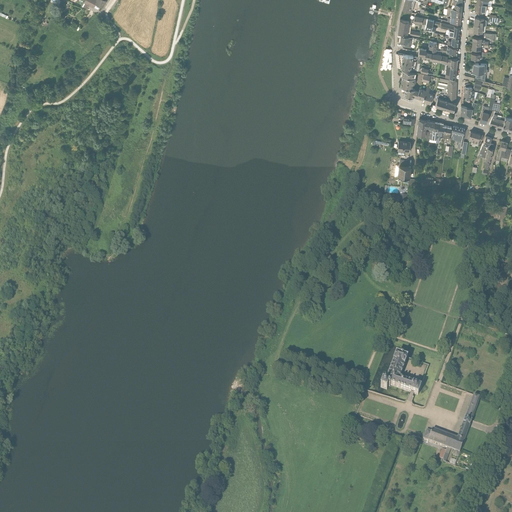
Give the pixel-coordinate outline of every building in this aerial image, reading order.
[(406,2),(404,10),(411,12),(412,8),(414,0),(404,0),(404,2),(405,2),(406,2)] [(452,5),(451,8),(454,9),(461,10),(462,0),(457,0),(457,1),(454,0),(454,1),(452,5)] [(476,4),(475,12),(485,13),(486,5),(476,4)] [(447,7),(446,15),(451,16),(461,17),(461,10),(454,9),(451,8),(447,7)] [(475,17),(474,25),(486,26),(486,19),(483,19),(483,18),(475,17)] [(399,26),(398,33),(407,34),(408,26),(411,27),(411,25),(414,26),(414,23),(414,22),(413,22),(410,22),(409,21),(409,20),(400,19),(399,26)] [(425,25),(425,27),(430,29),(435,30),(435,29),(436,27),(432,26),(433,20),(431,20),(427,19),(426,24),(425,25)] [(441,23),(440,29),(443,30),(443,28),(449,30),(448,35),(458,37),(460,27),(454,26),(450,25),(441,23)] [(474,25),(473,32),(484,33),(483,36),(489,37),(489,38),(495,40),(496,40),(496,35),(496,34),(492,33),(485,33),(486,26),(474,25)] [(445,34),(445,37),(448,38),(448,40),(447,39),(447,43),(457,46),(458,37),(448,35),(445,34)] [(401,36),(400,43),(402,43),(402,46),(403,46),(410,47),(411,37),(409,37),(401,36)] [(429,44),(428,49),(430,49),(432,50),(435,50),(437,42),(429,41),(429,44)] [(441,48),(440,51),(446,52),(456,54),(457,47),(447,45),(446,48),(443,48),(441,47),(441,48)] [(419,47),(418,54),(422,55),(421,58),(430,60),(431,56),(432,53),(430,53),(429,52),(425,52),(426,49),(419,47)] [(391,59),(392,53),(390,52),(391,48),(386,48),(383,67),(391,69),(392,64),(388,63),(389,59),(391,59)] [(431,56),(430,60),(432,60),(439,62),(440,62),(441,55),(435,54),(436,50),(435,50),(432,50),(432,53),(431,56)] [(400,55),(398,55),(399,67),(403,68),(410,69),(416,70),(419,71),(420,63),(419,63),(420,58),(417,57),(401,54),(400,55)] [(441,55),(440,62),(446,64),(448,65),(450,65),(450,67),(456,68),(456,66),(457,63),(457,59),(451,58),(447,58),(447,56),(441,55)] [(472,72),(472,73),(473,73),(475,73),(475,78),(485,81),(485,74),(483,74),(484,69),(486,70),(486,64),(473,63),(472,70),(472,72)] [(446,67),(445,77),(449,78),(455,79),(456,68),(450,67),(450,65),(448,65),(448,67),(446,67)] [(402,70),(401,75),(402,76),(413,78),(414,72),(402,70)] [(401,81),(413,84),(414,78),(413,78),(402,76),(401,81)] [(404,82),(435,105),(452,110),(453,110),(454,107),(455,102),(457,82),(457,81),(455,81),(448,80),(447,87),(444,87),(444,92),(444,93),(444,96),(439,94),(438,97),(404,82)] [(404,95),(403,95),(404,95),(413,97),(413,96),(415,89),(412,89),(405,87),(405,88),(405,89),(404,95)] [(464,88),(463,90),(464,90),(464,95),(466,96),(466,99),(470,100),(471,96),(473,96),(474,92),(471,91),(471,90),(471,89),(472,87),(466,87),(465,87),(464,87),(464,88)] [(415,89),(413,96),(416,97),(417,97),(423,99),(426,90),(419,88),(419,90),(415,89)] [(490,98),(494,99),(494,97),(500,98),(501,94),(495,93),(495,92),(494,92),(494,90),(492,89),(491,91),(491,94),(490,97),(490,98)] [(460,114),(460,115),(461,115),(471,118),(472,112),(472,109),(474,109),(475,108),(477,103),(473,102),(470,108),(462,106),(461,106),(460,108),(460,114)] [(492,117),(489,123),(493,125),(495,117),(496,117),(497,114),(499,105),(498,105),(498,104),(494,102),(492,110),(495,111),(494,113),(492,117)] [(482,115),(480,121),(486,123),(489,113),(489,107),(483,106),(480,115),(482,115)] [(495,117),(493,125),(502,127),(505,117),(501,116),(500,119),(496,117),(495,117)] [(505,117),(502,127),(511,129),(511,116),(511,118),(505,116),(505,117)] [(419,119),(418,126),(426,127),(427,120),(419,119)] [(427,120),(426,127),(429,128),(429,130),(430,130),(433,130),(435,122),(430,121),(427,120)] [(429,135),(429,139),(432,139),(436,139),(436,136),(437,131),(438,131),(439,123),(435,122),(433,130),(430,130),(430,131),(429,135)] [(438,131),(437,135),(438,135),(443,136),(445,126),(443,125),(443,123),(439,123),(438,131)] [(417,133),(417,135),(424,136),(424,137),(426,137),(426,142),(426,143),(428,143),(428,140),(429,140),(429,139),(429,135),(430,131),(425,131),(426,127),(418,126),(417,133)] [(445,126),(443,136),(446,137),(445,140),(448,141),(449,137),(451,127),(445,126)] [(452,131),(451,138),(457,140),(462,141),(462,137),(465,129),(464,129),(453,126),(453,127),(452,131)] [(468,138),(467,140),(471,141),(480,144),(483,135),(470,131),(468,138)] [(482,144),(480,151),(486,154),(488,146),(489,143),(491,138),(485,136),(482,144)] [(501,141),(499,148),(502,149),(500,155),(503,156),(503,157),(508,158),(511,149),(505,148),(507,142),(501,140),(501,141)] [(398,141),(397,150),(409,151),(410,151),(410,142),(398,141)] [(485,157),(484,160),(485,163),(486,165),(487,167),(488,167),(489,161),(493,148),(494,144),(489,143),(488,146),(486,154),(485,156),(485,157)] [(396,165),(395,176),(397,176),(398,176),(409,177),(410,166),(408,166),(409,160),(408,160),(403,159),(402,162),(399,162),(399,165),(398,165),(396,165)] [(500,204),(500,208),(498,214),(505,215),(507,206),(500,204)] [(488,217),(494,218),(495,212),(490,211),(490,210),(486,210),(486,214),(489,215),(488,217)] [(478,232),(499,237),(500,232),(493,230),(479,227),(478,232)] [(390,385),(412,393),(418,395),(420,387),(415,385),(399,379),(407,358),(396,354),(386,381),(383,380),(381,388),(387,390),(388,387),(389,387),(390,385)] [(471,421),(472,420),(480,398),(473,395),(465,419),(471,421)] [(469,427),(470,425),(463,422),(457,438),(453,450),(454,451),(453,455),(458,457),(459,456),(458,456),(460,452),(469,427)] [(451,449),(453,450),(457,438),(432,429),(431,432),(426,430),(423,439),(428,441),(441,446),(446,448),(446,450),(442,449),(441,450),(438,458),(442,459),(443,461),(443,462),(446,463),(451,449)]
